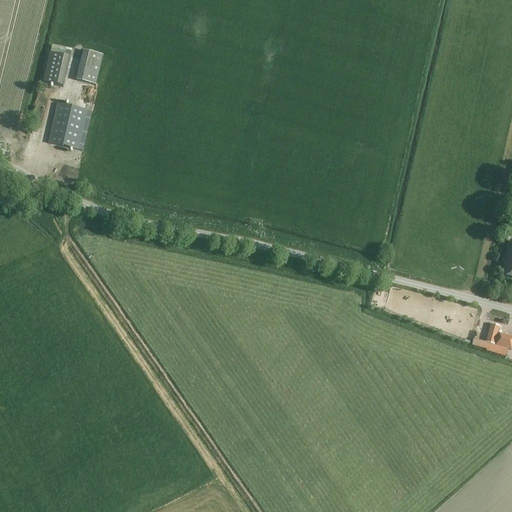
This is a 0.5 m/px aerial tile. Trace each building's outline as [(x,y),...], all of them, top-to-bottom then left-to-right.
[(72,50),(52,46),(44,83),(64,88),(72,50)] [(76,81),(96,86),(104,56),(83,51),(76,81)] [(92,112),(58,104),(49,144),(83,152),(92,112)] [(496,346),(499,334),(500,327),(491,325),(486,343),(496,346)] [(496,346),(486,343),(481,342),(479,348),(487,350),(486,352),(505,357),(507,350),(511,351),(511,350),(511,337),(499,334),(496,346)]
